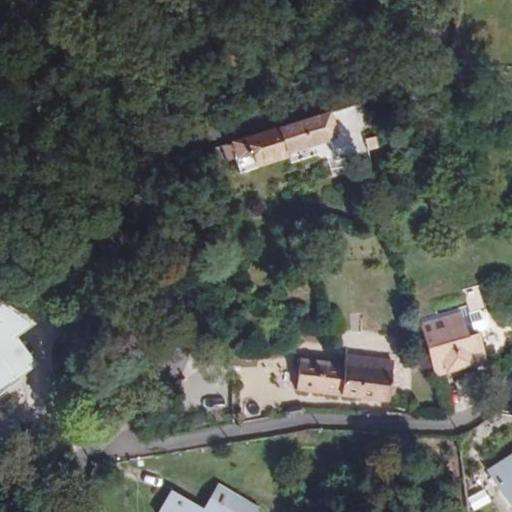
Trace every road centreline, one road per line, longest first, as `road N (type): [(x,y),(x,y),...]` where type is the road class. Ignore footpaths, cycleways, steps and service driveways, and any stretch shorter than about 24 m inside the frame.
road 1 (residential): [(103,434),(161,379),(173,353),(172,313),(117,256),(107,224),(151,151),(407,80),(434,63),(446,0)]
road 2 (residential): [(103,434),(123,449),(294,421),(448,425),(493,398),(511,370)]
